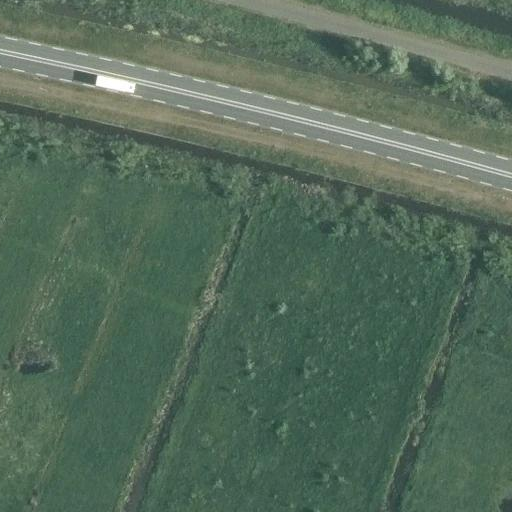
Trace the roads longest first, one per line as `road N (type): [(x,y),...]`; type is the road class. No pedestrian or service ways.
road 1 (secondary): [(511,178),(0,53)]
road 2 (unclassified): [(511,75),(235,0)]
